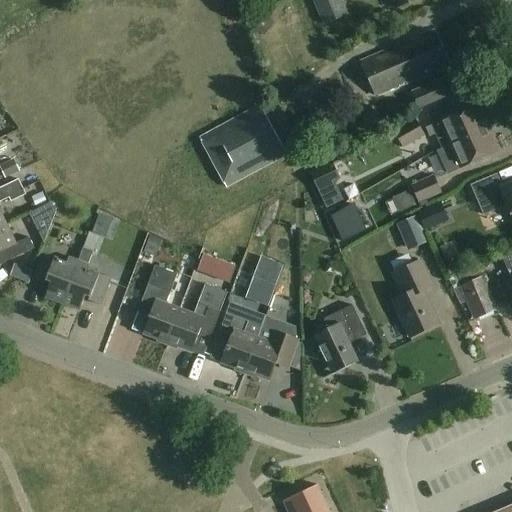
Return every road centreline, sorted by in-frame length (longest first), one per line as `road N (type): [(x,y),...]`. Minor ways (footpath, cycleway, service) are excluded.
road 1 (unclassified): [(387,419),(356,432),(294,436),(98,362)]
road 2 (unclassified): [(511,366),(387,419)]
road 3 (residential): [(98,362),(146,241)]
